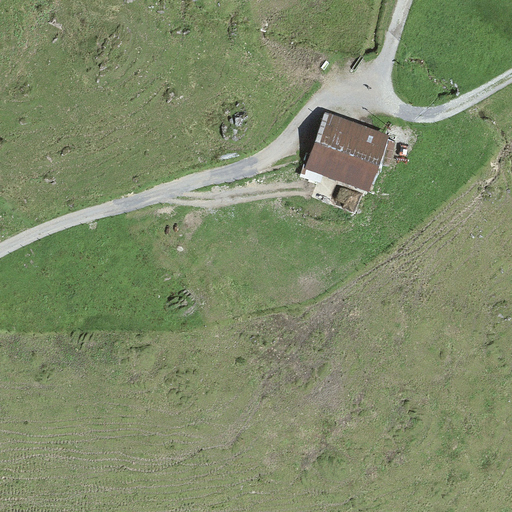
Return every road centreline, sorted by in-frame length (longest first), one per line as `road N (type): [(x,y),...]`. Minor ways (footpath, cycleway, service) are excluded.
road 1 (track): [(0,251),(66,214),(265,157),(347,84),(384,80)]
road 2 (track): [(384,80),(418,105),(456,105),(511,77)]
